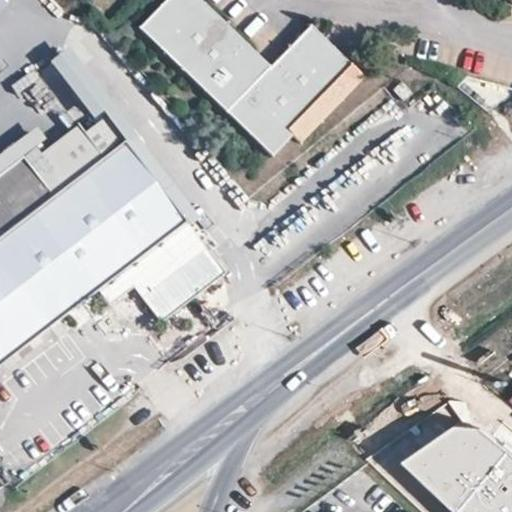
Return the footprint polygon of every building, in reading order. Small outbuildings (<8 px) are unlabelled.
[(0,0),(0,17),(12,10),(5,0),(0,0)] [(291,134),(355,70),(342,57),(310,26),(301,36),(270,67),(260,58),(199,0),(165,0),(139,28),(271,155),(291,134)] [(89,70),(71,46),(59,55),(77,80),(89,70)] [(80,175),(57,193),(52,196),(22,157),(0,174),(0,365),(101,288),(111,300),(134,282),(163,320),(225,273),(150,174),(125,142),(123,139),(86,92),(77,80),(59,55),(37,72),(79,127),(56,145),(80,175)] [(362,76),(355,70),(291,134),(299,142),(362,76)] [(113,71),(86,92),(123,139),(150,119),(113,71)] [(400,82),(392,89),(402,101),(410,94),(400,82)] [(152,122),(125,142),(150,174),(176,153),(152,122)] [(36,127),(0,155),(0,174),(22,157),(45,139),(36,127)] [(34,162),(57,193),(80,175),(56,145),(34,162)] [(511,511),(511,452),(484,429),(459,426),(407,463),(459,511),(511,511)]
